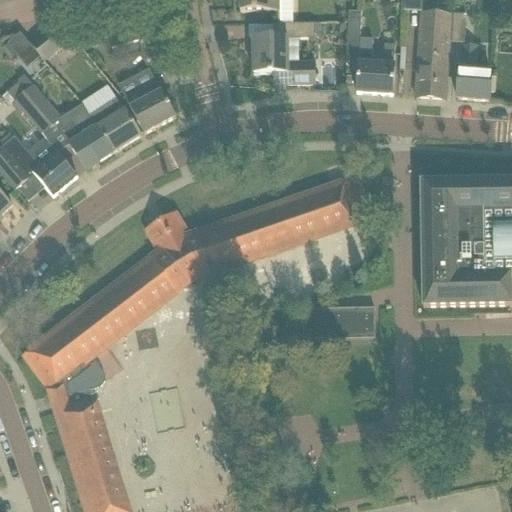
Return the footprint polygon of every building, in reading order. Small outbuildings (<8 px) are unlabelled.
[(279,24),(293,24),(292,0),(239,0),(240,14),(260,14),(279,14),(279,24)] [(348,13),(347,36),(360,36),(361,14),(348,13)] [(421,14),(417,80),(416,100),(445,102),(450,15),(421,14)] [(464,43),(466,16),(452,15),(450,42),(464,43)] [(45,65),(74,40),(59,22),(30,47),(45,65)] [(162,60),(152,25),(136,29),(135,26),(110,28),(112,50),(139,42),(145,64),(162,60)] [(287,87),(315,87),(315,65),(287,66),(287,41),(314,41),(314,26),(272,26),(273,40),(252,40),(253,43),(249,43),(249,56),(253,56),(253,77),(273,77),(273,87),(274,87),(274,83),(287,83),(287,87)] [(18,70),(33,60),(18,36),(3,45),(18,70)] [(358,76),(357,96),(393,98),(394,79),(395,47),(384,47),(383,67),(371,66),(372,41),(360,41),(358,76)] [(459,65),(458,81),(457,101),(489,103),(491,74),(475,73),(476,49),(464,48),(462,65),(459,65)] [(175,121),(156,83),(144,89),(124,100),(135,119),(144,137),(175,121)] [(33,88),(15,104),(34,125),(43,135),(61,120),(35,91),(33,88)] [(97,130),(113,156),(141,139),(130,122),(116,100),(99,111),(107,124),(97,130)] [(86,173),(113,156),(97,130),(90,118),(75,127),(73,124),(60,132),(75,156),(86,173)] [(53,201),(77,180),(45,141),(28,155),(15,139),(0,151),(0,174),(15,193),(30,181),(28,180),(33,176),(53,201)] [(511,183),(421,185),(423,310),(466,309),(511,308),(511,278),(511,183)] [(128,511),(95,401),(92,393),(98,391),(100,390),(102,389),(103,387),(105,385),(105,383),(105,382),(105,380),(105,377),(96,365),(91,368),(86,362),(175,294),(187,285),(196,279),(212,274),(347,228),(347,227),(363,221),(350,184),(333,189),(199,235),(200,236),(185,241),(181,234),(184,232),(175,216),(166,222),(155,228),(146,233),(155,249),(159,247),(163,253),(150,263),(150,262),(38,348),(24,359),(48,391),(50,397),(55,413),(85,511),(128,511)] [(0,219),(12,207),(0,195),(0,219)] [(303,312),(303,342),(375,341),(375,311),(329,311),(303,312)] [(229,347),(217,349),(221,365),(232,363),(229,347)]
